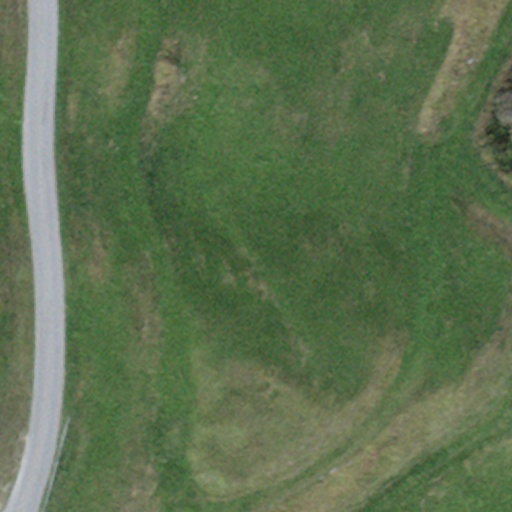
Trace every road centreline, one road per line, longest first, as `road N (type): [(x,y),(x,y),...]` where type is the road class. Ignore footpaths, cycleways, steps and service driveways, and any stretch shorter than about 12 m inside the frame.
road 1 (tertiary): [(51,0),(55,324),(36,489),(25,511)]
road 2 (track): [(511,26),(463,115),(458,158),(511,218)]
road 3 (track): [(511,405),(382,511)]
